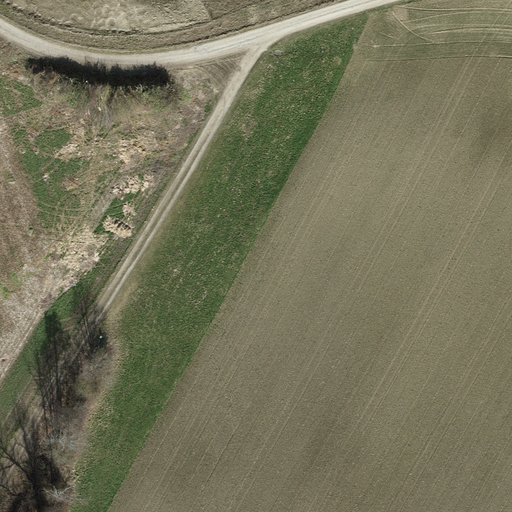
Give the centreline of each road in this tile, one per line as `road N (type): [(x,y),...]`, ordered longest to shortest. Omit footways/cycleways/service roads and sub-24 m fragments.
road 1 (track): [(0,491),(275,29)]
road 2 (track): [(0,20),(38,44),(112,58),(184,52),(369,0)]
